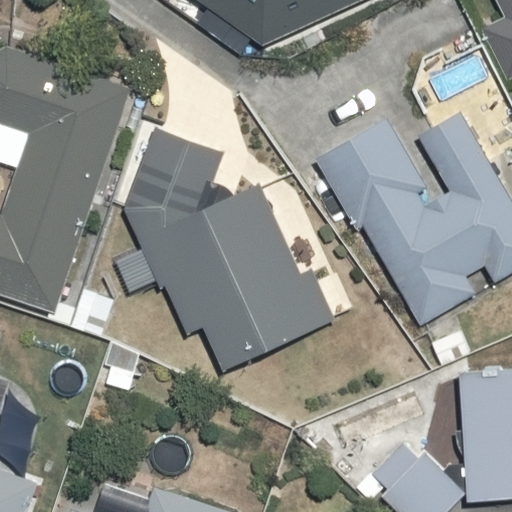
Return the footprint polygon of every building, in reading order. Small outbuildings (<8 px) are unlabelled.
[(188,0),(182,9),(205,27),(217,10),(259,42),(355,0),(188,0)] [(511,0),(497,0),(504,12),(481,23),(507,75),(511,73),(511,0)] [(62,38),(54,62),(0,43),(0,121),(36,134),(10,214),(0,210),(0,289),(63,311),(138,90),(117,83),(125,60),(62,38)] [(397,123),(329,164),(370,231),(373,229),(433,326),(511,277),(511,179),(471,113),(413,149),(397,123)] [(166,132),(138,210),(169,290),(178,287),(197,335),(217,328),(230,363),(327,325),(273,186),(216,208),(230,155),(166,132)] [(0,364),(0,511),(36,511),(45,489),(0,472),(0,455),(2,450),(0,449),(0,365),(0,364)] [(511,375),(476,377),(480,502),(511,500),(511,375)] [(402,489),(395,496),(409,511),(458,511),(475,496),(435,454),(429,460),(414,445),(387,473),(402,489)] [(234,511),(168,491),(161,511),(85,511),(80,510),(79,511),(234,511)]
